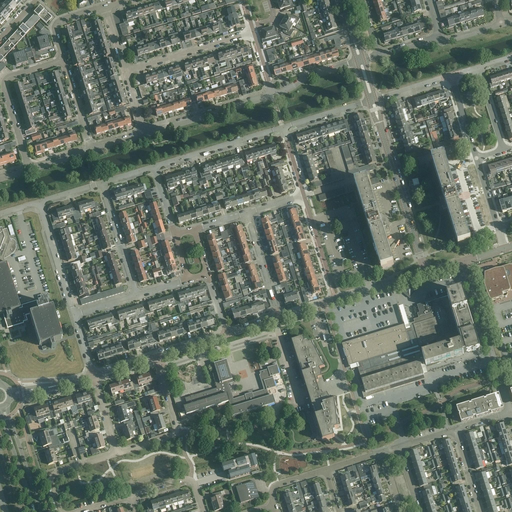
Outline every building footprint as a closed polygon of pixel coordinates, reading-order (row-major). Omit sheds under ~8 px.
[(5,4),(12,11),(16,7),(9,0),(5,0),(7,1),(5,4)] [(170,1),(168,1),(167,0),(166,0),(164,1),(165,2),(161,3),(163,10),(169,8),(170,11),(173,10),(172,7),(170,1)] [(184,7),(183,4),(181,0),(175,0),(177,6),(178,8),(181,7),(184,7)] [(288,0),(278,3),(280,10),(286,8),(287,11),(294,9),(292,3),(289,4),(288,0)] [(384,2),(381,2),(374,5),(376,10),(383,8),(385,8),(384,2)] [(155,13),(163,10),(161,3),(153,6),(155,13)] [(12,11),(5,4),(1,8),(9,16),(8,15),(12,11)] [(229,16),(235,14),(234,8),(233,9),(232,5),(226,7),(227,10),(227,11),(229,16)] [(420,5),(412,7),(414,13),(421,11),(420,5)] [(145,19),(150,18),(150,17),(147,7),(147,6),(143,7),(144,8),(142,9),(144,19),(145,19)] [(147,7),(150,17),(153,16),(154,21),(157,20),(159,19),(157,13),(155,14),(155,13),(153,6),(147,7)] [(330,6),(322,8),(324,14),(331,11),(330,6)] [(45,14),(43,12),(44,10),(40,7),(34,13),(35,14),(40,19),(46,24),(52,18),(46,13),(45,14)] [(9,16),(1,8),(0,9),(0,15),(5,21),(5,20),(9,16)] [(378,16),(385,14),(383,8),(376,10),(378,16)] [(479,10),(476,11),(478,18),(484,16),(482,9),(481,8),(478,9),(479,10)] [(136,11),(138,18),(141,17),(142,19),(144,19),(142,9),(136,11)] [(322,20),(325,19),(333,17),(331,11),(324,14),(321,15),(322,20)] [(473,20),(474,21),(476,20),(476,19),(478,18),(476,11),(470,12),(472,20),(473,20)] [(379,22),(390,19),(389,16),(392,15),(391,12),(385,14),(378,16),(379,19),(377,19),(378,22),(379,22)] [(121,16),(124,24),(125,24),(126,26),(126,27),(128,26),(128,24),(133,22),(133,19),(132,19),(130,13),(125,14),(125,15),(121,16)] [(229,16),(230,22),(237,20),(236,18),(238,17),(237,14),(235,14),(229,16)] [(283,21),(292,26),(294,23),(297,24),(300,19),(293,15),(292,18),(287,15),(283,21)] [(461,23),(459,16),(453,18),(455,25),(461,23)] [(324,26),(335,23),(333,17),(325,19),(326,23),(324,24),(324,26)] [(453,25),(455,25),(453,18),(447,20),(448,23),(447,23),(448,29),(454,27),(453,25)] [(418,34),(418,33),(418,32),(422,31),(421,30),(427,28),(426,25),(424,20),(417,22),(418,24),(412,26),(414,33),(415,34),(415,35),(418,34)] [(292,26),(283,21),(280,27),(285,30),(284,33),(291,37),(293,32),(290,30),(292,26)] [(65,39),(82,33),(82,31),(79,22),(76,23),(78,32),(74,33),(73,30),(63,33),(65,39)] [(87,32),(102,27),(100,22),(93,24),(90,25),(91,28),(87,29),(86,27),(83,28),(84,31),(84,33),(87,32)] [(210,23),(213,33),(219,32),(216,23),(213,24),(213,22),(210,23)] [(213,33),(210,23),(207,24),(208,25),(205,26),(207,35),(208,37),(213,35),(213,34),(213,33)] [(335,23),(324,26),(326,32),(324,33),(325,36),(330,34),(335,32),(334,30),(337,29),(335,23)] [(406,28),(409,35),(414,33),(412,26),(411,23),(406,25),(406,28)] [(12,37),(18,43),(29,31),(24,26),(23,25),(19,29),(12,37)] [(207,35),(205,26),(202,27),(202,26),(199,27),(200,30),(202,37),(207,35)] [(391,40),(389,32),(388,29),(387,26),(381,28),(382,31),(386,30),(387,34),(383,35),(385,39),(383,39),(385,44),(389,43),(389,42),(389,41),(391,40)] [(191,40),(189,34),(187,28),(184,29),(185,33),(179,35),(180,36),(182,42),(185,42),(191,40)] [(268,29),(272,41),(280,38),(278,31),(275,32),(273,28),(268,29)] [(272,41),(268,29),(263,31),(264,33),(260,35),(263,44),(272,41)] [(392,41),(393,41),(395,41),(395,40),(395,39),(397,39),(395,31),(395,30),(389,32),(391,40),(392,41)] [(67,44),(74,42),(73,39),(79,37),(83,35),(82,33),(65,39),(67,44)] [(92,43),(105,39),(103,33),(97,35),(98,39),(91,41),(92,43)] [(170,39),(172,46),(177,44),(181,43),(177,33),(169,36),(170,39)] [(47,36),(35,40),(37,45),(37,46),(49,42),(47,36)] [(166,48),(164,41),(162,36),(160,37),(161,38),(157,39),(158,43),(160,50),(166,48)] [(8,41),(6,43),(1,49),(1,48),(1,49),(7,55),(18,43),(12,37),(8,41)] [(37,45),(36,46),(38,52),(40,51),(51,48),(49,42),(37,46),(37,45)] [(144,55),(140,44),(140,43),(137,44),(137,46),(135,46),(135,48),(133,49),(134,55),(137,54),(138,57),(144,55)] [(331,51),(333,58),(339,57),(336,48),(342,46),(341,43),(335,45),(334,45),(335,48),(333,49),(334,50),(331,51)] [(95,54),(108,50),(107,44),(100,46),(101,50),(95,52),(95,54)] [(140,44),(144,55),(149,53),(147,46),(147,45),(144,46),(143,44),(140,44)] [(239,47),(242,58),(251,55),(249,49),(247,50),(245,46),(240,48),(239,47)] [(242,58),(239,47),(235,48),(236,49),(234,50),(236,57),(237,59),(242,58)] [(230,58),(236,57),(234,50),(232,51),(231,49),(228,50),(230,58)] [(227,59),(230,58),(228,50),(224,51),(224,53),(223,53),(225,60),(226,63),(227,67),(228,70),(231,70),(230,67),(227,59)] [(25,51),(19,53),(22,64),(28,62),(27,60),(33,58),(33,57),(32,54),(31,52),(25,53),(25,51)] [(13,55),(9,56),(11,61),(14,60),(16,66),(22,64),(19,53),(13,55)] [(88,54),(81,56),(80,53),(77,53),(70,55),(72,61),(89,56),(88,54)] [(218,66),(226,63),(225,60),(223,53),(217,55),(215,56),(217,65),(218,66)] [(310,65),(316,64),(313,56),(313,54),(307,56),(308,58),(310,65)] [(209,67),(217,65),(215,56),(213,56),(212,55),(206,57),(206,59),(209,67)] [(79,65),(79,67),(84,65),(82,60),(89,58),(90,58),(89,56),(72,61),(74,67),(79,65)] [(107,67),(113,65),(111,59),(105,61),(106,65),(98,67),(99,69),(107,67)] [(200,60),(203,69),(209,67),(206,59),(200,60)] [(200,68),(203,77),(205,76),(203,69),(200,60),(195,62),(197,69),(200,68)] [(278,64),(281,74),(287,72),(285,65),(284,62),(278,64)] [(281,74),(278,64),(272,66),(273,69),(275,76),(281,74)] [(254,74),(255,74),(254,71),(253,72),(251,65),(235,70),(236,73),(240,72),(241,75),(246,73),(247,76),(254,74)] [(176,79),(181,77),(178,67),(173,69),(175,76),(176,79)] [(83,74),(86,73),(92,72),(94,71),(94,69),(86,71),(85,68),(75,71),(77,76),(84,74),(83,74)] [(176,79),(175,76),(173,69),(167,70),(169,78),(172,77),(173,80),(176,79)] [(42,81),(43,84),(52,80),(59,78),(58,76),(60,76),(58,71),(54,72),(54,74),(48,76),(49,79),(42,81)] [(110,78),(117,76),(115,71),(108,73),(106,73),(107,77),(103,78),(104,80),(110,78)] [(78,82),(85,80),(84,77),(87,76),(87,75),(90,74),(92,74),(92,72),(86,73),(83,74),(84,74),(77,76),(78,82)] [(156,74),(158,81),(159,84),(162,83),(164,82),(163,79),(161,72),(156,74)] [(150,76),(152,83),(153,85),(159,84),(158,81),(156,74),(150,76)] [(255,80),(256,80),(257,80),(256,77),(255,77),(254,74),(247,76),(248,79),(239,82),(239,85),(255,80)] [(147,84),(152,83),(150,76),(148,76),(148,75),(143,76),(144,81),(145,81),(147,84)] [(117,76),(110,78),(104,80),(99,82),(100,84),(108,81),(108,82),(108,81),(109,85),(112,84),(118,82),(117,76)] [(490,78),(491,82),(489,82),(491,88),(499,86),(496,76),(490,78)] [(224,89),(223,86),(222,81),(221,78),(220,77),(215,78),(216,83),(219,82),(221,87),(217,88),(220,97),(226,95),(224,89)] [(54,86),(61,84),(59,78),(52,80),(43,84),(44,86),(53,83),(54,86)] [(230,87),(232,94),(237,92),(235,85),(236,85),(234,79),(232,80),(233,83),(229,84),(230,87)] [(14,87),(15,92),(31,87),(33,86),(33,87),(36,86),(34,80),(31,81),(33,84),(30,85),(24,87),(23,83),(20,84),(14,87)] [(257,86),(259,85),(258,83),(257,83),(256,80),(255,80),(239,85),(241,91),(244,90),(243,86),(248,85),(249,88),(257,86)] [(105,92),(120,88),(118,82),(112,84),(113,88),(107,90),(104,90),(105,92)] [(232,94),(230,87),(229,84),(223,86),(224,89),(226,95),(232,94)] [(17,98),(24,96),(23,92),(32,89),(31,87),(15,92),(17,98)] [(212,90),(212,92),(214,99),(220,97),(217,88),(212,90)] [(62,90),(56,92),(53,93),(49,94),(47,94),(48,97),(53,95),(53,98),(57,97),(64,95),(62,90)] [(89,91),(82,93),(84,99),(90,97),(97,95),(98,94),(97,93),(96,93),(93,94),(92,90),(91,90),(89,91)] [(206,92),(206,94),(209,100),(214,99),(212,92),(212,90),(206,92)] [(438,93),(441,103),(447,101),(444,91),(438,93)] [(200,93),(201,96),(203,102),(209,100),(206,94),(206,92),(200,93)] [(117,101),(124,99),(122,93),(115,95),(116,99),(114,100),(110,101),(111,103),(114,102),(117,101)] [(203,102),(201,96),(200,93),(195,95),(194,94),(191,95),(191,97),(192,99),(193,103),(196,102),(197,104),(203,102)] [(441,103),(438,93),(432,95),(435,103),(438,102),(440,107),(442,106),(441,103)] [(64,95),(57,97),(58,101),(52,103),(53,105),(66,101),(64,95)] [(92,102),(91,100),(94,99),(94,98),(97,97),(97,95),(90,97),(84,99),(85,104),(92,102)] [(426,96),(429,105),(432,104),(433,107),(436,106),(435,103),(432,95),(426,96)] [(429,105),(426,96),(420,98),(423,106),(429,105)] [(183,101),(185,108),(191,106),(190,103),(193,103),(192,99),(191,97),(189,97),(189,99),(183,101)] [(499,105),(505,103),(503,97),(497,99),(499,105)] [(423,106),(420,98),(414,100),(414,99),(411,100),(414,109),(423,106)] [(21,109),(27,107),(26,103),(33,101),(32,99),(19,103),(21,109)] [(180,110),(177,103),(174,104),(173,99),(171,100),(172,105),(174,111),(180,110)] [(393,112),(402,110),(404,109),(402,103),(392,106),(393,112)] [(94,108),(87,110),(89,116),(96,114),(95,111),(98,110),(97,109),(101,108),(102,108),(105,107),(104,105),(97,107),(94,108)] [(162,115),(159,105),(151,108),(153,115),(156,114),(157,117),(162,115)] [(168,113),(166,107),(160,108),(159,105),(162,115),(168,113)] [(55,117),(69,112),(68,107),(61,109),(58,109),(59,113),(54,115),(55,117)] [(120,109),(121,112),(123,120),(125,126),(131,124),(129,117),(126,118),(124,111),(127,111),(126,107),(120,109)] [(158,120),(194,111),(193,107),(158,116),(158,120)] [(31,118),(33,117),(32,114),(39,112),(38,109),(22,114),(24,120),(31,118)] [(395,118),(404,115),(402,110),(393,112),(395,118)] [(71,118),(69,112),(55,117),(49,119),(50,122),(63,117),(64,120),(71,118)] [(445,122),(453,120),(451,114),(443,116),(445,122)] [(356,124),(364,121),(362,115),(354,118),(355,121),(352,122),(353,124),(356,124)] [(404,115),(395,118),(397,124),(405,121),(404,115)] [(96,120),(97,126),(94,127),(94,128),(95,131),(94,132),(94,134),(95,135),(96,134),(96,135),(102,133),(100,126),(100,127),(98,119),(97,116),(91,118),(92,121),(96,120)] [(118,121),(120,128),(125,126),(123,120),(121,120),(120,117),(116,118),(117,119),(117,121),(118,121)] [(117,121),(117,119),(113,120),(112,120),(111,120),(114,130),(120,128),(118,121),(117,121)] [(106,125),(108,131),(114,130),(111,120),(105,122),(106,125)] [(446,128),(455,126),(453,120),(445,122),(446,128)] [(338,123),(341,132),(344,131),(344,133),(347,132),(347,130),(346,127),(344,121),(344,122),(338,123)] [(358,130),(366,127),(364,121),(356,124),(358,130)] [(405,121),(397,124),(399,130),(407,127),(405,121)] [(34,130),(33,127),(37,126),(37,125),(39,124),(40,124),(39,122),(36,123),(33,124),(26,126),(28,132),(30,131),(31,135),(36,134),(34,130)] [(341,132),(338,123),(332,125),(335,134),(341,132)] [(335,134),(332,125),(326,127),(329,135),(335,134)] [(455,126),(446,128),(447,131),(443,133),(444,135),(448,134),(457,132),(455,126)] [(329,135),(326,127),(320,129),(323,137),(329,135)] [(366,127),(358,130),(359,133),(356,133),(357,136),(359,136),(368,133),(366,127)] [(407,127),(399,130),(401,136),(409,133),(407,127)] [(314,131),(317,139),(320,138),(322,143),(324,143),(323,137),(320,129),(314,131)] [(317,139),(314,131),(308,133),(312,144),(318,142),(317,139)] [(403,142),(414,138),(412,132),(409,133),(401,136),(403,142)] [(457,132),(448,134),(449,138),(446,139),(447,141),(448,141),(451,140),(453,139),(458,138),(457,132)] [(302,134),(305,143),(308,142),(309,144),(312,144),(308,133),(302,134)] [(361,142),(370,139),(368,133),(359,136),(361,142)] [(8,139),(10,139),(8,134),(7,134),(0,136),(0,139),(1,139),(2,142),(8,140),(8,139)] [(71,143),(69,136),(66,137),(65,134),(62,135),(63,138),(65,145),(71,143)] [(305,143),(302,134),(296,136),(299,145),(302,144),(303,147),(306,146),(305,143)] [(39,142),(38,140),(37,135),(31,136),(32,140),(33,142),(36,141),(38,146),(34,147),(35,151),(34,151),(35,156),(41,154),(40,153),(42,152),(39,142)] [(60,146),(58,140),(57,137),(51,139),(54,148),(60,146)] [(414,138),(403,142),(404,148),(416,144),(414,138)] [(45,141),(48,150),(54,148),(51,139),(45,141)] [(363,147),(371,145),(370,139),(361,142),(363,147)] [(42,152),(48,150),(45,141),(39,142),(42,152)] [(10,144),(4,146),(5,148),(6,152),(7,155),(9,162),(11,161),(11,163),(17,161),(15,157),(14,157),(13,154),(10,154),(9,150),(11,150),(10,144)] [(268,147),(270,155),(271,157),(277,156),(275,149),(277,149),(276,145),(274,144),(270,145),(270,147),(268,147)] [(406,154),(417,150),(416,144),(404,148),(406,154)] [(365,153),(373,151),(371,145),(363,147),(365,153)] [(367,159),(375,157),(373,151),(365,153),(367,159)] [(253,160),(251,153),(245,155),(247,162),(252,160),(253,160)] [(442,205),(443,209),(447,208),(458,245),(470,241),(444,155),(431,159),(443,196),(439,197),(441,201),(440,201),(440,202),(439,202),(439,203),(439,204),(440,205),(441,205),(442,205)] [(231,159),(233,166),(240,164),(237,157),(231,159)] [(303,159),(305,165),(313,163),(311,157),(303,159)] [(375,157),(367,159),(369,165),(371,165),(374,164),(377,163),(375,157)] [(233,166),(231,159),(225,160),(228,168),(233,166)] [(228,168),(225,160),(219,162),(222,169),(228,168)] [(509,171),(506,161),(500,163),(503,173),(505,172),(505,171),(508,170),(509,171)] [(222,169),(219,162),(214,164),(216,171),(222,169)] [(315,169),(313,163),(305,165),(307,171),(315,169)] [(503,173),(500,163),(494,165),(497,175),(499,174),(499,173),(502,172),(503,173)] [(216,171),(214,164),(208,166),(210,173),(216,171)] [(497,175),(494,165),(488,167),(491,177),(494,176),(493,175),(497,174),(497,175)] [(211,176),(210,173),(208,166),(202,168),(203,171),(199,172),(201,179),(205,178),(211,176)] [(275,177),(282,175),(280,168),(273,171),(275,177)] [(317,175),(316,171),(319,171),(318,168),(315,169),(307,171),(309,177),(317,175)] [(189,172),(191,179),(197,177),(195,170),(189,172)] [(191,179),(189,172),(183,173),(185,181),(191,179)] [(185,181),(183,173),(177,175),(179,182),(182,190),(185,189),(184,186),(183,186),(181,182),(185,181)] [(171,177),(174,187),(177,187),(176,183),(179,182),(177,175),(171,177)] [(314,182),(317,181),(319,181),(317,175),(309,177),(311,183),(311,184),(312,184),(314,184),(314,182)] [(174,187),(171,177),(165,179),(168,189),(174,187)] [(383,219),(382,215),(378,216),(367,179),(355,182),(381,269),(394,265),(382,228),(385,227),(384,223),(385,223),(385,222),(386,221),(386,220),(385,220),(385,219),(384,219),(383,219)] [(131,188),(133,196),(144,193),(143,191),(142,185),(131,188)] [(286,186),(279,188),(281,194),(288,192),(286,186)] [(133,196),(131,188),(125,190),(127,198),(133,196)] [(128,200),(127,198),(125,190),(114,194),(116,201),(118,201),(119,203),(128,200)] [(259,192),(261,199),(267,197),(265,190),(259,192)] [(504,201),(507,212),(511,210),(508,199),(506,192),(502,193),(502,196),(504,201)] [(507,212),(504,201),(502,196),(498,197),(502,213),(507,212)] [(85,202),(87,210),(91,209),(91,211),(95,210),(95,211),(99,210),(97,202),(93,203),(92,200),(89,201),(88,201),(85,201),(86,202),(85,202)] [(231,208),(229,201),(223,203),(225,210),(231,208)] [(80,210),(76,211),(78,219),(82,218),(81,214),(84,213),(83,211),(87,210),(85,202),(84,203),(84,202),(81,203),(81,204),(78,205),(80,210)] [(212,206),(214,213),(215,214),(218,213),(218,212),(220,211),(217,202),(215,203),(215,205),(212,206)] [(151,212),(157,210),(156,204),(152,205),(149,206),(151,212)] [(206,208),(208,215),(214,213),(212,206),(206,208)] [(64,209),(63,209),(66,217),(70,216),(70,217),(73,216),(75,220),(78,219),(76,211),(72,212),(71,207),(67,208),(67,207),(64,208),(64,209)] [(200,210),(202,217),(208,215),(206,208),(200,210)] [(66,217),(63,209),(62,209),(60,209),(60,210),(56,211),(57,214),(56,215),(55,214),(52,215),(54,222),(63,220),(62,218),(66,217)] [(194,212),(196,218),(202,217),(200,210),(194,212)] [(297,216),(299,216),(298,212),(296,213),(295,210),(288,212),(290,218),(297,216)] [(188,213),(191,220),(196,218),(194,212),(188,213)] [(183,215),(185,222),(191,220),(188,213),(183,215)] [(154,223),(155,223),(161,221),(159,215),(153,217),(153,219),(151,219),(152,223),(154,223)] [(185,222),(183,215),(177,217),(179,224),(185,222)] [(263,227),(269,225),(277,222),(280,222),(278,215),(275,216),(276,220),(271,221),(270,218),(261,221),(263,227)] [(297,216),(290,218),(292,224),(299,222),(297,216)] [(97,227),(103,225),(101,219),(95,221),(97,227)] [(294,230),(301,228),(302,228),(301,224),(300,224),(299,222),(292,224),(289,225),(290,228),(293,227),(294,230)] [(163,227),(156,229),(158,235),(165,233),(163,227)] [(233,236),(242,233),(240,227),(234,229),(231,230),(232,233),(230,234),(231,236),(233,236)] [(61,238),(70,235),(68,228),(65,229),(66,230),(59,232),(61,238)] [(303,234),(304,234),(303,231),(302,231),(301,228),(294,230),(290,231),(291,234),(295,233),(296,236),(303,234)] [(131,231),(125,233),(126,239),(135,236),(134,230),(131,231)] [(273,236),(276,235),(274,230),(265,233),(263,233),(264,237),(266,236),(266,238),(273,236)] [(3,260),(5,257),(6,257),(7,257),(8,256),(9,256),(10,256),(10,255),(11,255),(12,254),(13,254),(14,253),(14,252),(15,251),(15,250),(16,248),(16,247),(16,246),(16,245),(15,244),(15,243),(14,242),(14,241),(13,241),(12,240),(11,240),(10,240),(9,240),(6,231),(1,233),(1,232),(0,232),(0,266),(5,265),(3,260)] [(95,240),(100,239),(107,237),(105,231),(99,233),(96,234),(97,237),(94,238),(95,240)] [(208,243),(215,241),(222,239),(225,238),(223,232),(220,233),(221,237),(217,238),(217,237),(214,238),(213,235),(206,237),(208,243)] [(305,240),(306,240),(305,236),(304,237),(303,234),(296,236),(292,237),(293,240),(296,239),(298,243),(305,240)] [(63,244),(72,241),(70,235),(61,238),(63,244)] [(135,236),(126,239),(128,245),(135,243),(134,242),(137,241),(135,236)] [(65,250),(73,247),(72,241),(63,244),(65,250)] [(268,244),(267,245),(268,248),(269,248),(270,250),(277,248),(276,248),(282,246),(281,243),(279,244),(278,241),(275,242),(268,244)] [(163,250),(169,248),(167,242),(161,244),(163,250)] [(109,243),(102,245),(104,251),(110,249),(109,243)] [(299,253),(307,251),(305,245),(298,247),(299,253)] [(73,254),(75,253),(73,247),(65,250),(66,256),(73,254)] [(307,251),(299,253),(296,254),(297,257),(300,256),(301,259),(309,257),(307,251)] [(133,260),(139,258),(137,252),(131,254),(133,260)] [(221,252),(218,253),(212,255),(214,261),(220,259),(223,258),(221,252)] [(73,254),(66,256),(68,262),(75,260),(77,259),(75,253),(73,254)] [(108,263),(114,261),(112,255),(106,257),(108,263)] [(245,264),(252,262),(251,258),(250,259),(249,256),(243,258),(240,259),(241,262),(242,262),(243,265),(245,264)] [(311,263),(312,262),(311,258),(309,259),(309,257),(301,259),(298,260),(299,262),(302,262),(303,265),(311,263)] [(236,260),(232,261),(235,269),(241,268),(240,264),(237,265),(236,260)] [(276,272),(282,270),(282,268),(285,267),(285,265),(291,263),(291,261),(274,266),(276,272)] [(81,271),(80,265),(79,262),(70,264),(71,267),(70,267),(72,273),(81,271)] [(312,269),(314,268),(313,265),(311,266),(311,263),(303,265),(305,271),(312,269)] [(19,307),(18,303),(7,269),(6,265),(5,265),(0,266),(0,315),(3,315),(7,329),(23,324),(22,322),(26,321),(25,316),(29,315),(39,347),(49,343),(51,349),(54,348),(53,345),(55,344),(54,342),(62,340),(52,307),(51,308),(47,295),(38,297),(40,301),(37,302),(37,301),(34,302),(34,303),(32,304),(31,303),(22,306),(22,308),(20,309),(19,307)] [(511,265),(509,265),(497,269),(489,271),(489,272),(487,272),(487,273),(486,273),(486,274),(486,275),(489,284),(485,286),(485,288),(487,293),(490,299),(490,300),(491,300),(491,301),(492,301),(493,301),(505,297),(506,297),(506,296),(507,296),(507,295),(507,294),(507,293),(511,290),(511,265)] [(177,272),(175,266),(168,268),(165,269),(167,275),(171,274),(170,273),(177,272)] [(312,269),(305,271),(307,277),(314,275),(312,269)] [(278,278),(287,275),(286,272),(283,273),(282,270),(276,272),(274,272),(276,278),(278,278)] [(74,279),(82,277),(81,271),(72,273),(74,279)] [(147,274),(145,275),(138,277),(140,283),(147,281),(149,280),(147,274)] [(219,283),(226,281),(234,278),(237,277),(236,274),(228,276),(227,274),(224,275),(217,277),(219,283)] [(281,286),(287,284),(287,283),(288,283),(288,281),(289,281),(287,275),(278,278),(279,284),(280,284),(281,286)] [(314,275),(307,277),(309,283),(316,281),(314,275)] [(75,285),(82,283),(84,282),(82,277),(74,279),(75,285)] [(120,278),(113,280),(115,286),(122,284),(120,278)] [(309,283),(311,289),(318,287),(316,281),(309,283)] [(244,288),(241,289),(242,291),(245,290),(250,289),(251,292),(249,293),(250,295),(252,294),(259,292),(258,290),(260,289),(259,283),(252,285),(244,288)] [(292,302),(290,295),(287,284),(281,286),(281,288),(285,287),(287,296),(284,297),(285,300),(283,300),(285,305),(286,305),(290,304),(290,303),(292,302)] [(408,285),(406,288),(403,291),(409,296),(414,290),(410,287),(408,285)] [(467,354),(480,350),(460,285),(447,289),(448,292),(445,293),(446,298),(431,302),(434,312),(434,313),(436,318),(443,339),(427,344),(429,351),(445,346),(444,344),(451,342),(451,344),(460,342),(463,353),(466,352),(467,354)] [(205,297),(205,295),(202,287),(201,287),(200,286),(198,287),(198,288),(196,288),(199,297),(202,296),(203,298),(205,297)] [(305,291),(302,292),(304,298),(307,297),(306,294),(309,293),(310,296),(313,295),(320,293),(318,287),(311,289),(305,291)] [(87,288),(84,289),(77,291),(79,297),(81,296),(82,299),(83,299),(86,298),(89,297),(87,288)] [(190,291),(193,301),(196,300),(195,298),(199,297),(196,288),(193,289),(194,290),(190,291)] [(193,301),(190,291),(186,292),(186,291),(184,292),(186,300),(190,299),(191,301),(193,301)] [(179,298),(176,299),(178,305),(184,304),(183,301),(186,300),(184,292),(181,293),(178,294),(179,298)] [(290,295),(292,302),(299,300),(296,293),(290,295)] [(168,297),(166,298),(168,306),(172,305),(173,307),(178,305),(176,299),(173,300),(172,296),(168,298),(168,297)] [(160,300),(163,310),(165,309),(165,307),(168,306),(166,298),(163,298),(163,299),(160,300)] [(163,310),(160,300),(156,301),(154,301),(156,310),(157,312),(163,310)] [(149,308),(146,308),(148,314),(153,313),(153,311),(156,310),(154,301),(151,302),(151,303),(148,304),(149,308)] [(258,312),(256,305),(255,302),(253,303),(253,304),(249,305),(250,307),(252,314),(253,315),(256,314),(256,313),(258,312)] [(434,312),(431,302),(427,303),(425,304),(425,303),(417,305),(419,313),(417,314),(418,317),(418,318),(434,313),(434,312)] [(256,305),(258,312),(264,310),(262,303),(256,305)] [(138,306),(136,307),(138,315),(142,314),(142,316),(148,314),(146,308),(143,309),(142,306),(138,307),(138,306)] [(130,309),(133,319),(135,318),(135,316),(138,315),(136,307),(133,308),(130,309)] [(240,318),(238,311),(237,307),(234,308),(235,311),(232,312),(234,320),(240,318)] [(244,309),(246,316),(252,314),(250,307),(244,309)] [(133,319),(130,309),(126,311),(126,310),(123,311),(126,319),(129,318),(130,320),(133,319)] [(244,316),(246,316),(244,309),(238,311),(240,318),(241,319),(244,318),(244,316)] [(119,317),(116,318),(118,324),(123,322),(122,320),(126,319),(123,311),(121,312),(117,313),(119,317)] [(209,318),(206,319),(208,328),(211,327),(210,326),(214,325),(214,324),(215,323),(213,318),(212,318),(210,312),(207,312),(209,318)] [(424,367),(427,366),(463,354),(463,353),(460,342),(451,344),(451,342),(444,344),(445,346),(429,351),(427,344),(443,339),(436,318),(434,313),(418,318),(414,320),(415,323),(410,324),(410,323),(409,323),(410,326),(408,327),(405,328),(404,325),(342,344),(349,366),(357,364),(358,368),(362,380),(359,381),(364,398),(424,379),(421,368),(424,367)] [(112,315),(111,315),(111,314),(107,315),(108,316),(105,316),(108,325),(111,323),(112,325),(115,324),(116,327),(118,326),(117,324),(118,324),(116,318),(113,319),(112,315)] [(108,325),(105,316),(103,317),(103,318),(99,319),(102,328),(105,328),(104,326),(108,325)] [(197,322),(193,323),(196,331),(199,331),(198,330),(202,329),(198,316),(197,316),(198,319),(196,320),(197,322)] [(206,319),(202,320),(200,316),(198,316),(202,329),(206,328),(208,328),(206,319)] [(102,328),(99,319),(96,320),(96,319),(93,320),(96,328),(99,327),(100,329),(102,328)] [(96,328),(93,320),(91,321),(87,323),(90,332),(93,331),(92,329),(96,328)] [(194,332),(196,331),(193,323),(190,324),(189,322),(184,324),(186,330),(189,329),(190,333),(193,332),(194,332)] [(163,342),(166,341),(163,332),(160,333),(158,329),(156,330),(154,323),(151,324),(156,339),(158,339),(159,342),(163,341),(163,342)] [(153,340),(156,339),(151,324),(153,331),(147,333),(149,337),(145,338),(148,346),(150,346),(150,345),(154,344),(153,340)] [(183,331),(186,330),(184,324),(178,325),(179,328),(175,329),(178,337),(180,336),(184,335),(183,331)] [(172,338),(169,328),(166,329),(167,331),(163,332),(166,341),(168,340),(172,338)] [(169,328),(172,338),(175,337),(175,338),(178,337),(175,329),(172,330),(171,328),(169,328)] [(138,338),(142,348),(145,347),(148,346),(145,338),(141,339),(141,337),(138,338)] [(338,429),(341,429),(337,400),(335,401),(330,403),(330,400),(327,394),(323,395),(322,392),(320,393),(319,390),(317,382),(318,382),(318,379),(322,377),(321,371),(320,371),(320,369),(324,367),(312,342),(308,343),(307,341),(305,342),(303,337),(292,341),(308,393),(314,412),(310,413),(309,413),(310,413),(312,416),(313,419),(314,422),(315,425),(316,429),(317,432),(317,435),(316,439),(323,440),(323,441),(335,438),(333,433),(336,432),(335,430),(338,429)] [(142,348),(138,338),(136,338),(136,341),(133,342),(136,350),(138,350),(138,349),(142,348)] [(136,350),(133,342),(132,340),(123,342),(125,349),(128,348),(129,352),(133,351),(136,350)] [(122,350),(125,349),(123,342),(114,345),(118,356),(120,355),(123,353),(122,350)] [(103,351),(106,360),(108,359),(108,358),(111,357),(108,347),(107,345),(105,345),(105,346),(106,349),(102,350),(102,351),(103,351)] [(108,347),(111,357),(115,356),(115,357),(118,356),(114,345),(108,347)] [(103,351),(102,351),(99,352),(98,350),(96,351),(99,361),(103,360),(106,360),(103,351)] [(232,417),(264,407),(274,404),(275,404),(272,395),(272,396),(269,397),(266,390),(276,387),(272,376),(279,374),(277,365),(267,368),(268,370),(260,373),(261,376),(259,376),(264,391),(233,401),(228,385),(230,384),(230,386),(234,385),(232,380),(226,360),(213,364),(217,374),(213,375),(217,389),(185,399),(187,404),(190,403),(190,405),(183,407),(186,416),(186,415),(229,402),(231,409),(229,409),(231,418),(232,418),(232,417)] [(150,375),(149,375),(149,374),(143,376),(143,375),(142,376),(145,384),(148,383),(149,385),(152,384),(150,378),(151,378),(150,375)] [(137,381),(134,382),(137,392),(139,391),(138,388),(145,386),(145,384),(142,376),(141,376),(141,377),(136,378),(137,381)] [(121,382),(121,383),(122,383),(124,390),(125,392),(128,391),(129,394),(137,392),(134,382),(128,383),(128,381),(123,383),(122,382),(121,382)] [(121,383),(117,384),(116,383),(115,384),(118,392),(121,391),(122,393),(125,392),(124,390),(122,383),(121,383)] [(114,393),(118,392),(115,384),(114,384),(115,385),(109,387),(108,387),(109,390),(110,390),(112,396),(115,395),(114,393)] [(81,395),(84,403),(88,402),(89,408),(92,407),(88,393),(81,395)] [(493,413),(499,411),(504,409),(499,394),(486,398),(486,399),(484,399),(471,403),(472,403),(469,404),(469,403),(457,407),(461,423),(474,419),(474,418),(476,417),(476,418),(489,414),(489,413),(493,412),(493,413)] [(77,402),(74,402),(77,411),(82,410),(80,404),(84,403),(81,395),(75,396),(77,402)] [(158,403),(158,404),(156,399),(153,399),(152,396),(145,398),(146,402),(148,408),(159,405),(158,403)] [(70,398),(64,400),(66,409),(70,408),(72,413),(77,411),(74,402),(71,403),(70,398)] [(66,409),(64,400),(58,402),(60,411),(66,409)] [(53,409),(50,410),(53,419),(58,417),(58,414),(61,413),(60,411),(58,402),(52,404),(53,409)] [(118,417),(126,415),(126,414),(125,411),(127,410),(127,409),(136,406),(135,402),(126,404),(118,407),(119,410),(117,411),(118,416),(118,417)] [(40,407),(43,416),(43,419),(47,418),(48,420),(53,419),(50,410),(48,410),(46,405),(40,407)] [(157,412),(160,411),(158,406),(159,406),(159,405),(148,408),(150,414),(151,417),(158,414),(157,412)] [(43,419),(43,416),(40,407),(34,409),(36,416),(33,417),(34,421),(43,419)] [(123,422),(124,425),(131,423),(135,422),(134,420),(132,420),(129,413),(126,414),(126,415),(118,417),(118,418),(119,418),(121,423),(123,422)] [(164,421),(163,422),(161,417),(159,417),(158,414),(151,417),(152,419),(153,419),(155,425),(164,423),(164,421)] [(86,427),(89,427),(97,424),(95,418),(81,422),(82,425),(85,424),(86,427)] [(123,434),(123,435),(132,432),(131,429),(133,428),(131,423),(124,425),(125,428),(122,429),(124,434),(123,434)] [(163,430),(165,429),(164,424),(165,424),(164,423),(153,426),(154,429),(156,428),(157,431),(158,431),(158,434),(163,433),(163,430)] [(99,430),(97,424),(89,427),(90,430),(84,432),(86,437),(95,434),(94,432),(99,430)] [(498,432),(505,430),(503,424),(496,426),(498,432)] [(483,437),(485,436),(484,432),(483,427),(479,428),(481,433),(477,434),(478,438),(483,437)] [(49,439),(49,438),(53,437),(55,437),(54,433),(53,431),(39,435),(41,441),(49,439)] [(132,432),(123,435),(124,436),(125,436),(126,441),(136,438),(135,435),(133,436),(132,432)] [(467,442),(475,439),(478,438),(477,435),(476,435),(475,433),(466,436),(467,442)] [(96,437),(95,434),(86,437),(88,442),(93,441),(94,444),(103,442),(101,435),(96,437)] [(48,446),(49,449),(58,446),(57,446),(58,446),(58,445),(57,443),(55,443),(53,437),(49,438),(49,439),(41,441),(43,447),(48,446)] [(442,449),(451,446),(449,441),(439,444),(441,450),(442,449)] [(103,442),(94,444),(95,448),(90,450),(91,452),(105,448),(103,442)] [(44,453),(46,459),(55,456),(54,453),(59,451),(58,446),(49,449),(50,451),(44,453)] [(451,446),(442,449),(443,455),(446,454),(453,452),(451,446)] [(80,455),(83,454),(86,453),(84,447),(81,448),(78,449),(80,455)] [(68,452),(70,459),(77,456),(75,450),(68,452)] [(411,459),(419,457),(421,456),(420,453),(418,454),(417,451),(410,453),(411,459)] [(507,460),(511,458),(511,452),(505,455),(502,456),(504,461),(507,460)] [(55,456),(46,459),(48,465),(62,461),(61,458),(56,460),(55,456)] [(223,465),(221,465),(224,472),(230,470),(230,472),(228,473),(230,480),(248,474),(250,474),(248,469),(257,467),(255,460),(254,457),(254,456),(247,458),(244,459),(236,461),(233,462),(226,464),(223,465)] [(482,462),(474,464),(476,470),(483,468),(482,462)] [(358,472),(360,478),(377,473),(376,471),(378,470),(376,465),(372,467),(372,468),(369,469),(370,472),(363,475),(362,471),(358,472)] [(453,477),(460,475),(458,469),(451,471),(453,477)] [(341,481),(342,484),(359,479),(357,473),(354,474),(355,477),(351,478),(350,475),(347,476),(344,477),(343,476),(339,477),(340,481),(341,481)] [(377,473),(360,478),(361,481),(369,479),(370,481),(372,481),(379,479),(377,473)] [(480,481),(487,479),(489,478),(487,473),(478,476),(480,481)] [(460,475),(453,477),(450,478),(453,486),(460,484),(459,481),(462,481),(460,475)] [(344,489),(351,487),(350,484),(356,482),(360,481),(359,479),(342,484),(343,486),(342,486),(343,490),(344,489)] [(379,479),(372,481),(373,483),(367,485),(368,488),(371,487),(374,486),(381,484),(379,479)] [(426,479),(418,481),(420,487),(423,486),(424,489),(432,487),(431,484),(428,485),(426,479)] [(244,484),(235,487),(240,503),(253,499),(258,498),(253,482),(248,483),(244,484)] [(312,493),(321,490),(319,485),(318,485),(317,482),(313,484),(314,486),(310,487),(312,493)] [(458,494),(465,492),(463,486),(456,488),(458,494)] [(424,498),(431,496),(434,495),(433,493),(430,494),(429,491),(433,490),(432,487),(424,489),(425,492),(422,493),(424,498)] [(313,499),(316,498),(322,496),(321,490),(312,493),(308,494),(309,497),(312,496),(313,499)] [(382,490),(376,492),(377,495),(371,497),(366,499),(367,501),(384,496),(382,490)] [(190,496),(190,495),(189,492),(188,491),(187,492),(187,491),(181,493),(183,501),(184,504),(187,503),(186,500),(189,499),(188,496),(190,496)] [(220,496),(221,495),(225,494),(224,491),(212,495),(213,498),(210,499),(214,511),(224,509),(220,496)] [(348,501),(356,498),(355,495),(360,494),(359,494),(361,493),(360,491),(346,495),(348,501)] [(295,498),(293,492),(290,493),(284,495),(286,501),(295,498)] [(174,495),(177,503),(183,501),(181,493),(174,495)] [(177,503),(174,495),(174,494),(171,495),(171,496),(168,497),(171,505),(177,503)] [(312,506),(324,502),(322,496),(316,498),(317,501),(311,503),(312,506)] [(426,504),(433,502),(431,496),(424,498),(426,504)] [(171,505),(168,497),(162,499),(165,507),(171,505)] [(288,507),(294,505),(293,502),(299,500),(301,499),(300,497),(299,497),(298,497),(295,498),(286,501),(288,507)] [(356,505),(358,504),(357,500),(358,500),(358,498),(356,498),(348,501),(349,503),(348,504),(349,507),(350,507),(356,505)] [(156,501),(159,508),(160,511),(165,509),(165,507),(162,499),(156,501)] [(146,511),(153,511),(153,510),(159,508),(156,501),(150,503),(151,504),(147,505),(148,511),(147,511),(146,511)] [(326,508),(324,502),(312,506),(309,507),(310,509),(316,508),(317,511),(320,510),(326,508)]
